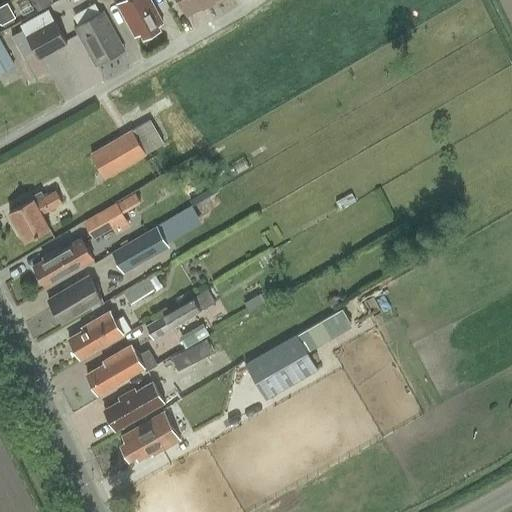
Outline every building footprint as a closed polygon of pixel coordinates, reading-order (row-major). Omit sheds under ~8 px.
[(150,0),(126,0),(118,4),(135,37),(141,34),(144,40),(161,30),(159,26),(164,24),(150,0)] [(178,0),(187,16),(209,5),(206,0),(178,0)] [(0,27),(2,26),(3,28),(17,20),(9,5),(0,10),(0,27)] [(96,66),(120,53),(118,49),(122,46),(103,11),(74,27),(96,66)] [(40,62),(68,46),(49,13),(21,29),(40,62)] [(0,72),(14,65),(5,48),(0,50),(0,72)] [(104,181),(146,157),(145,154),(158,146),(155,141),(160,138),(151,123),(146,126),(145,124),(90,156),(104,181)] [(10,212),(26,242),(50,229),(42,214),(63,203),(57,191),(45,198),(42,192),(32,197),(33,200),(10,212)] [(113,227),(105,213),(87,223),(95,238),(113,227)] [(159,227),(112,254),(124,274),(156,256),(154,252),(168,244),(159,227)] [(45,260),(34,266),(46,287),(95,259),(84,241),(63,254),(60,248),(43,258),(45,260)] [(91,307),(93,310),(105,303),(89,276),(49,300),(62,324),(91,307)] [(131,306),(156,291),(149,278),(124,293),(131,306)] [(209,290),(194,299),(195,300),(201,312),(216,303),(209,290)] [(262,294),(245,303),(249,312),(266,302),(262,294)] [(164,317),(147,327),(154,339),(171,329),(201,312),(195,300),(164,317)] [(69,339),(81,359),(131,331),(124,317),(118,320),(112,311),(83,327),(85,330),(69,339)] [(202,325),(180,338),(187,349),(209,336),(202,325)] [(318,370),(299,336),(247,365),(266,400),(318,370)] [(173,360),(180,373),(215,355),(209,342),(173,360)] [(139,356),(133,345),(103,362),(105,365),(87,375),(99,395),(145,368),(147,372),(158,365),(149,350),(139,356)] [(121,401),(105,410),(117,431),(166,403),(154,382),(137,391),(136,389),(119,398),(121,401)] [(121,446),(130,462),(136,458),(139,462),(152,454),(153,457),(181,441),(165,413),(122,437),(126,444),(121,446)]
